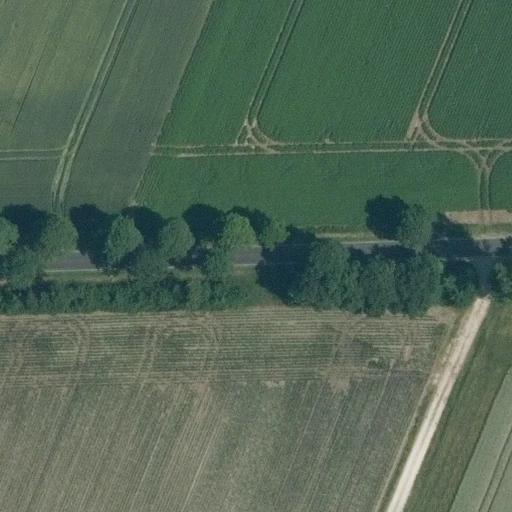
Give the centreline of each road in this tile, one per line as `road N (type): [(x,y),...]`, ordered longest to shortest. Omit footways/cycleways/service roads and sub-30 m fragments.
road 1 (tertiary): [(511,258),(0,273)]
road 2 (track): [(486,258),(385,511)]
